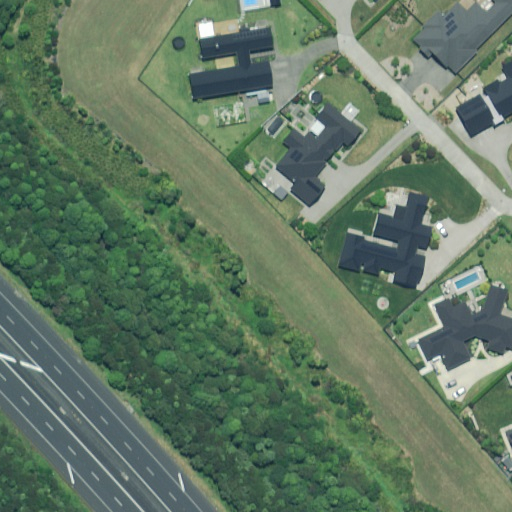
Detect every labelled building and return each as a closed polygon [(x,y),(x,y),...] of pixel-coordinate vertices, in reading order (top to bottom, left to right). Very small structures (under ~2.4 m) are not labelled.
[(446,64),(454,72),(511,14),(511,0),(493,0),(496,2),(486,12),(475,1),(466,11),(457,3),(443,16),(437,11),(422,26),(425,29),(413,41),(428,56),(432,53),(445,66),(446,64)] [(188,75),(192,99),(272,85),(268,61),(250,64),(247,51),(271,47),(268,28),(198,40),(202,59),(236,53),(238,66),(188,75)] [(455,107),(470,135),(511,112),(511,61),(501,67),(505,74),(482,87),(484,92),(455,107)] [(289,148),(274,167),(293,183),(288,188),(309,205),(325,187),(313,177),(325,163),(324,161),(341,140),(347,145),(359,131),(326,103),(315,118),(325,126),(315,139),(307,133),(304,137),(293,128),(282,142),(289,148)] [(346,234),(338,265),(378,275),(380,267),(394,271),(392,279),(416,285),(423,256),(413,254),(416,245),(425,247),(430,229),(419,226),(426,198),(409,194),(405,207),(395,205),(392,219),(376,215),(371,234),(397,240),(394,249),(363,241),(363,239),(346,234)] [(491,285),(481,311),(471,316),(465,303),(452,309),(448,300),(435,306),(445,328),(419,340),(427,359),(440,353),(447,369),(470,359),(462,341),(474,336),(489,341),(486,348),(502,354),(505,346),(511,348),(511,347),(511,320),(499,315),(507,291),(491,285)]
